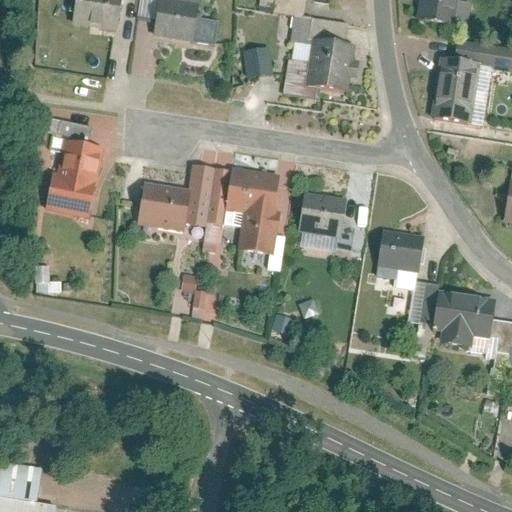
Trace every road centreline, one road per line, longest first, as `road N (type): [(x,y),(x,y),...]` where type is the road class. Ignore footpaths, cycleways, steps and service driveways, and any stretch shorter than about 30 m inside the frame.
road 1 (tertiary): [(0,323),(102,345),(234,394),(495,511)]
road 2 (residential): [(155,133),(200,125),(415,158)]
road 3 (residential): [(388,0),(415,158)]
road 4 (residential): [(415,158),(458,224),(511,278)]
